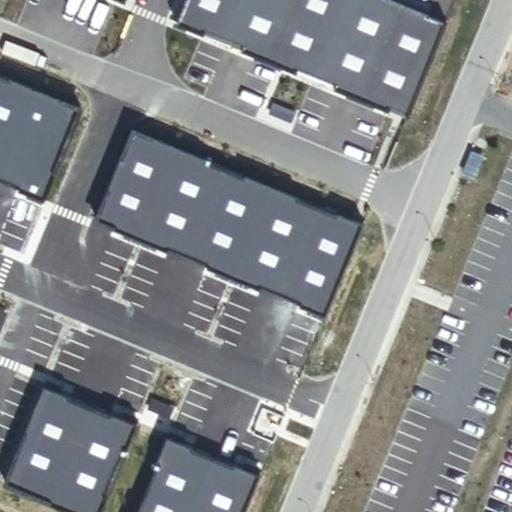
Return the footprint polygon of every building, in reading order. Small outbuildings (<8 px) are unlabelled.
[(440,17),(398,0),(184,0),(174,26),(403,119),(440,17)] [(83,109),(0,74),(0,176),(47,196),(83,109)] [(365,222),(134,127),(98,214),(329,309),(365,222)] [(43,382),(3,477),(87,511),(96,511),(134,420),(43,382)] [(169,434),(136,511),(243,511),(260,471),(169,434)]
